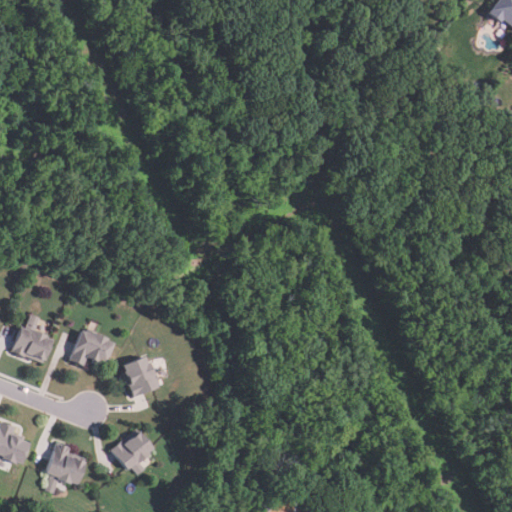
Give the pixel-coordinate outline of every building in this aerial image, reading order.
[(511,26),(502,19),(500,22),(488,12),(497,0),(511,0),(511,26)] [(52,340),(43,361),(26,354),(25,357),(11,351),(21,327),(25,329),(31,314),(40,318),(35,330),(46,335),(45,337),(52,340)] [(113,343),(104,366),(86,358),(83,366),(69,360),(81,330),(113,343)] [(157,387),(131,398),(121,373),(124,372),(121,366),(145,356),(147,362),(152,361),(157,375),(153,377),(157,387)] [(29,442),(20,464),(12,460),(11,464),(0,459),(0,423),(1,421),(16,427),(13,436),(29,442)] [(144,469),(137,475),(130,468),(127,471),(110,450),(136,428),(153,449),(147,454),(148,455),(139,463),(144,469)] [(85,461),(78,484),(70,482),(69,486),(49,480),(51,474),(46,473),(55,441),(71,446),(68,456),(85,461)]
